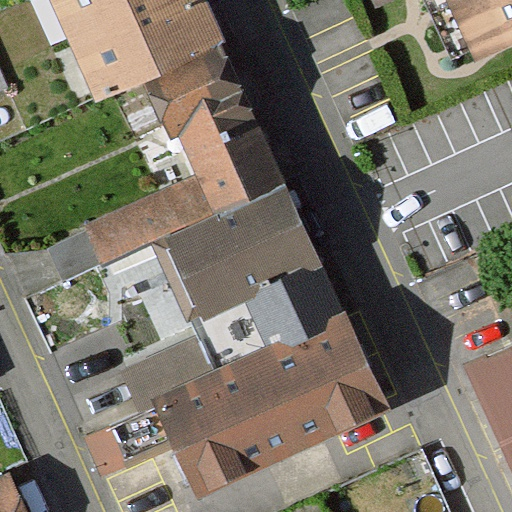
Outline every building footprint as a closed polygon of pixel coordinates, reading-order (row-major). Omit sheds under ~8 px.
[(209,39),(191,0),(36,0),(82,98),(125,78),(209,39)] [(511,0),(447,0),(473,57),(511,39),(511,0)] [(275,183),(209,39),(125,78),(151,134),(165,128),(189,181),(52,244),(68,278),(153,240),(275,183)] [(0,81),(8,78),(0,58),(0,81)] [(310,259),(275,183),(153,240),(188,316),(310,259)] [(378,407),(348,330),(266,362),(140,412),(119,420),(132,450),(167,436),(186,483),(378,407)] [(123,369),(140,412),(266,362),(256,336),(184,364),(178,347),(123,369)] [(511,347),(469,366),(511,460),(511,347)] [(34,511),(14,467),(0,472),(0,511),(34,511)]
